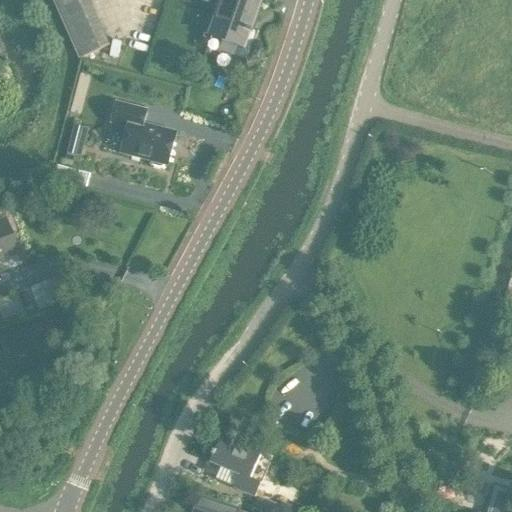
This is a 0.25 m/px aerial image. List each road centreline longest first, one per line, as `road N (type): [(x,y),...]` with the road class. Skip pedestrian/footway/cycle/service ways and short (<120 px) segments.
road 1 (unclassified): [(156,511),(185,431),(309,252),(330,207),(394,0)]
road 2 (tertiary): [(65,511),(252,150),(309,0)]
road 3 (unknown): [(309,252),(353,326),(388,358),(419,384),(511,427)]
